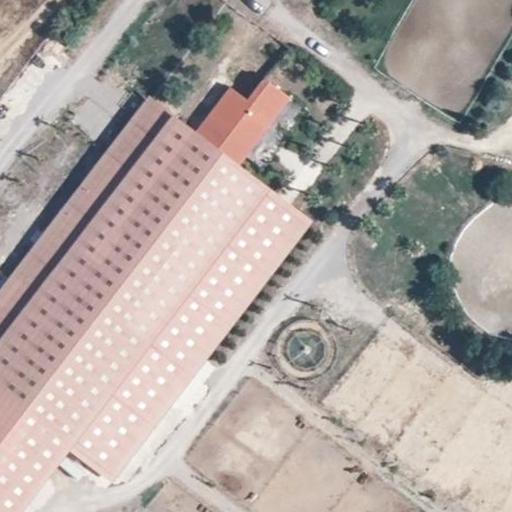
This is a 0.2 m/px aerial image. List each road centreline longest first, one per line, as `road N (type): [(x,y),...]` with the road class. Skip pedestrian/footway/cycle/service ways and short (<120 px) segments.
road 1 (track): [(425,119),(180,450),(136,485),(60,511)]
road 2 (track): [(147,0),(0,167)]
road 3 (track): [(425,119),(281,0)]
